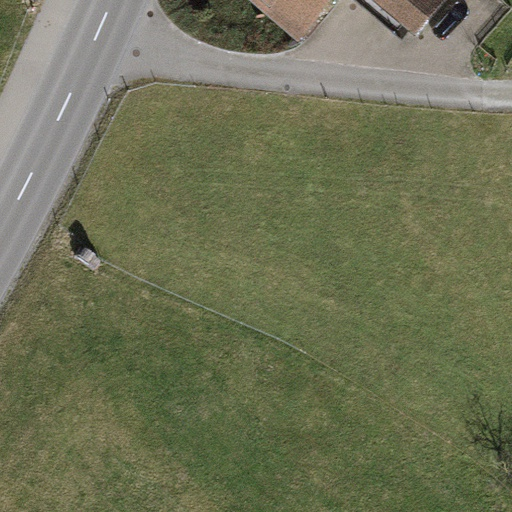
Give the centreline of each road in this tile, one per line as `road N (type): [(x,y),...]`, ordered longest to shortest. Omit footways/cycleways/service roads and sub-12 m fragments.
road 1 (residential): [(93,48),(259,72),(511,91)]
road 2 (secondary): [(0,235),(93,48)]
